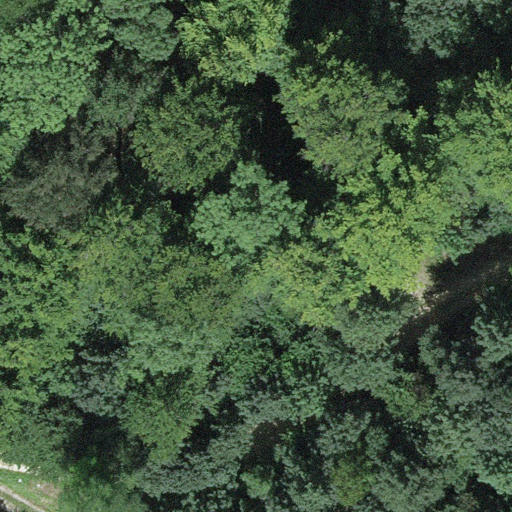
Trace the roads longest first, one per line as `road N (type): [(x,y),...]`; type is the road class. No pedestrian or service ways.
road 1 (track): [(0,459),(61,471),(190,464),(305,415),(464,290)]
road 2 (track): [(193,0),(464,290),(511,268)]
